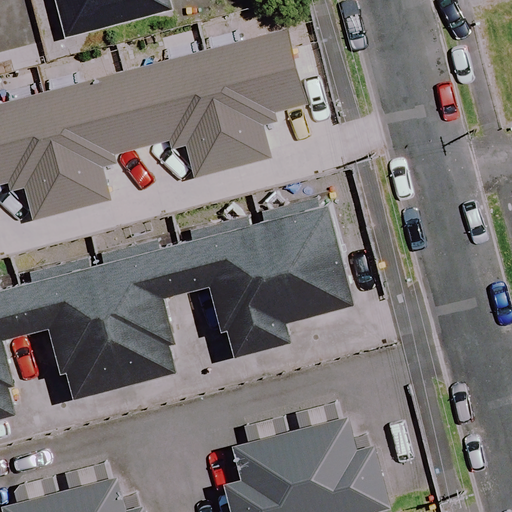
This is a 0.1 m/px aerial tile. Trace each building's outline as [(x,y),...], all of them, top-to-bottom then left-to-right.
[(59,0),(70,40),(167,16),(162,0),(59,0)] [(172,143),(183,183),(272,158),(263,124),(310,111),(288,30),(0,109),(0,184),(12,181),(25,226),(124,199),(113,159),(172,143)] [(215,285),(233,355),(296,338),(292,323),(354,307),(330,214),(0,300),(0,416),(21,411),(3,344),(60,330),(77,396),(182,368),(164,298),(215,285)] [(372,455),(362,414),(240,446),(249,481),(231,486),(238,511),(384,511),(397,509),(382,452),(372,455)] [(123,511),(115,480),(12,507),(13,511),(123,511)]
